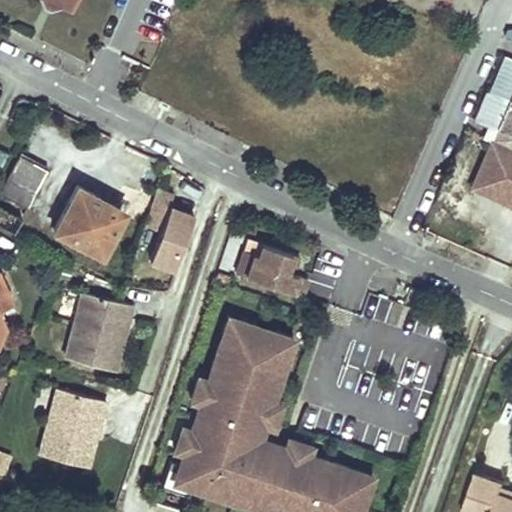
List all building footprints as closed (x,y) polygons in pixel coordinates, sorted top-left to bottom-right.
[(60,5),(72,11),(76,0),(42,0),(44,3),(52,6),(60,6),(60,5)] [(496,130),(509,101),(486,91),(473,120),(496,130)] [(511,134),(511,97),(499,128),(511,134)] [(511,149),(493,141),(473,187),(500,198),(511,203),(511,149)] [(0,189),(0,192),(26,207),(46,169),(18,154),(0,189)] [(53,229),(101,253),(121,214),(91,197),(93,193),(76,184),(53,229)] [(174,267),(193,214),(169,205),(173,192),(157,186),(144,224),(160,230),(149,259),(174,267)] [(91,197),(121,214),(123,210),(93,193),(91,197)] [(0,222),(4,224),(2,228),(13,234),(15,230),(22,216),(0,204),(0,222)] [(293,253),(264,243),(260,254),(245,249),(237,272),(304,294),(309,278),(295,273),(287,270),(293,253)] [(300,255),(293,253),(287,270),(295,273),(300,255)] [(0,333),(5,323),(0,312),(0,305),(11,300),(0,273),(0,333)] [(82,291),(65,354),(107,366),(118,320),(126,323),(130,305),(82,291)] [(240,319),(229,316),(221,339),(232,343),(240,319)] [(285,334),(240,319),(232,343),(221,339),(209,379),(201,402),(192,429),(184,452),(181,463),(178,471),(185,485),(193,487),(266,510),(270,511),(362,511),(371,484),(348,477),(351,466),(311,453),(287,445),(262,437),(267,424),(274,400),(287,361),(277,357),(285,334)] [(118,320),(107,366),(114,368),(126,323),(118,320)] [(285,334),(277,357),(287,361),(295,337),(285,334)] [(209,379),(200,376),(192,400),(201,402),(209,379)] [(56,390),(39,454),(79,465),(92,419),(99,420),(104,404),(56,390)] [(274,400),(267,424),(275,426),(283,403),(274,400)] [(92,419),(79,465),(86,467),(99,420),(92,419)] [(192,429),(184,426),(176,449),(184,452),(192,429)] [(290,436),(287,445),(311,453),(314,444),(290,436)] [(12,458),(0,453),(0,487),(1,488),(12,458)] [(181,463),(172,461),(164,486),(191,495),(193,487),(185,485),(178,471),(181,463)] [(351,466),(348,477),(371,484),(375,474),(351,466)] [(461,511),(511,511),(511,494),(500,490),(502,485),(503,480),(475,471),(461,511)] [(511,488),(502,485),(500,490),(511,494),(511,488)]
